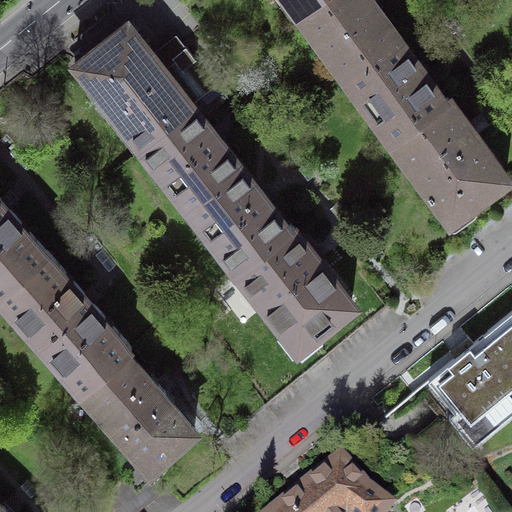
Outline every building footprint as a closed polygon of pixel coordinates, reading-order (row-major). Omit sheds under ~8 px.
[(300,11),(315,0),(293,0),(301,10),(300,11)] [(315,0),(300,11),(313,30),(318,26),(338,53),(333,56),(347,74),(398,36),(379,10),(381,8),(377,3),(374,0),(315,0)] [(141,143),(192,104),(191,103),(216,84),(186,46),(172,56),(175,60),(166,67),(161,60),(158,57),(156,59),(128,22),(96,47),(74,65),(88,83),(93,80),(142,142),(141,143)] [(393,137),(448,96),(447,95),(444,98),(426,73),(427,71),(423,66),(419,61),(417,62),(398,36),(347,74),(359,91),(364,88),(385,117),(381,120),(393,137)] [(448,96),(393,137),(431,188),(429,190),(432,194),(434,193),(450,214),(451,215),(506,175),(503,170),(476,133),(477,131),(473,126),(469,121),(467,122),(448,96)] [(192,104),(141,143),(154,160),(159,156),(181,184),(176,188),(190,205),(240,165),(220,139),(222,138),(218,132),(213,127),(211,128),(192,104)] [(511,163),(503,170),(506,175),(451,215),(450,214),(394,259),(413,284),(481,229),(511,203),(511,163)] [(260,190),(240,165),(190,205),(202,221),(207,218),(229,246),(225,249),(238,266),(288,226),(269,202),(270,199),(266,194),(262,189),(260,190)] [(0,291),(47,249),(5,202),(0,196),(0,291)] [(288,226),(238,266),(296,339),(298,342),(352,300),(349,296),(320,259),(322,258),(318,252),(314,247),(312,248),(292,223),(288,226)] [(81,389),(131,344),(89,297),(47,249),(0,291),(0,299),(79,389),(80,388),(81,389)] [(296,339),(247,379),(266,404),(327,354),(388,304),(368,280),(349,296),(352,300),(298,342),(296,339)] [(474,446),(511,414),(511,310),(473,342),(467,335),(459,343),(449,351),(455,357),(429,378),(458,414),(452,419),(474,446)] [(132,344),(131,344),(81,389),(82,390),(86,386),(99,400),(95,404),(144,460),(149,465),(161,454),(163,457),(177,445),(175,443),(195,426),(164,392),(170,387),(165,382),(160,376),(155,381),(127,349),(132,344)] [(266,404),(247,379),(209,409),(229,434),(247,419),(266,404)] [(351,511),(355,509),(358,511),(383,511),(389,506),(366,488),(342,460),(343,459),(341,456),(337,459),(338,459),(303,487),(272,511),(351,511)] [(132,511),(142,504),(166,485),(149,465),(144,460),(97,499),(107,511),(132,511)] [(0,503),(0,511),(14,511),(17,510),(12,504),(7,499),(1,505),(0,503)] [(81,511),(107,511),(97,499),(81,511)]
